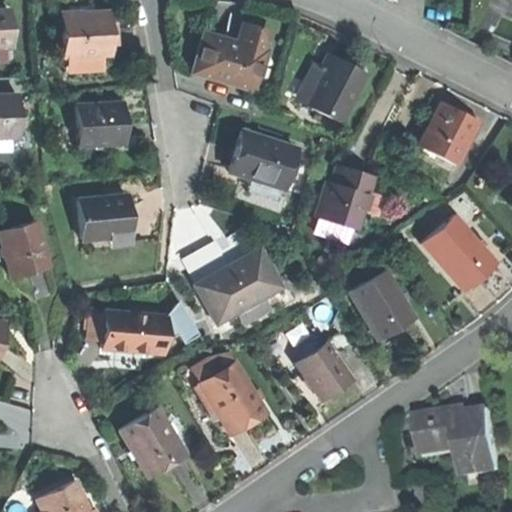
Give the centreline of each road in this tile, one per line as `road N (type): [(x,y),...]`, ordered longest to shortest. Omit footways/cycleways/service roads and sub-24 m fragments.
road 1 (residential): [(250,502),(288,508),(366,499),(377,470),(371,415)]
road 2 (residential): [(332,0),(511,90)]
road 3 (residential): [(511,316),(371,415)]
road 4 (residential): [(371,415),(250,502)]
road 5 (residential): [(150,0),(185,133)]
road 6 (residential): [(119,511),(87,445),(49,395)]
